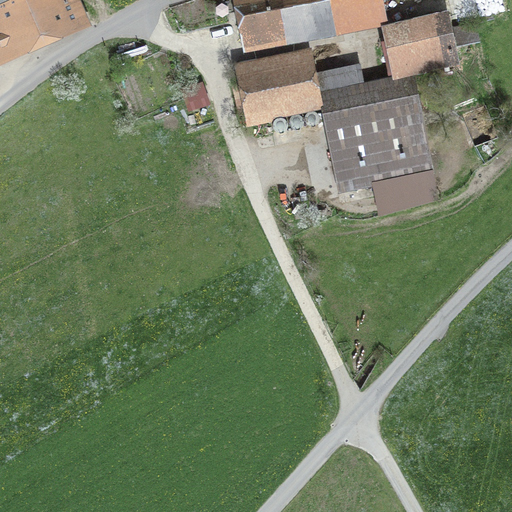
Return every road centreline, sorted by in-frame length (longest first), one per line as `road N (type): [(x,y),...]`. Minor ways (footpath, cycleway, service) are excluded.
road 1 (unclassified): [(511,249),(355,421)]
road 2 (unclassified): [(0,103),(162,0)]
road 3 (unclassified): [(268,511),(355,421)]
